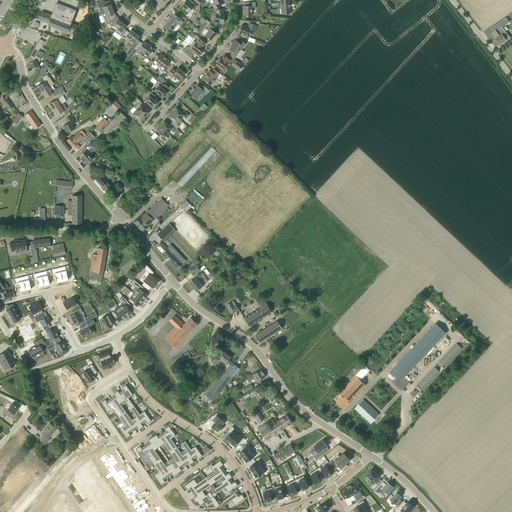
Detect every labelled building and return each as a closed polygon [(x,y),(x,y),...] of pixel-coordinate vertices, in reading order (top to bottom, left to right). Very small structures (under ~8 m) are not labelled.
[(58,0),(58,3),(76,10),(79,2),(74,0),(58,0)] [(212,0),(214,3),(211,4),(214,9),(221,8),(218,3),(223,1),(222,0),(212,0)] [(185,1),(181,6),(186,9),(185,10),(188,13),(192,9),(194,10),(197,6),(192,2),(190,5),(185,1)] [(39,19),(48,23),(47,25),(67,32),(68,31),(77,35),(80,27),(71,23),(76,10),(58,3),(56,2),(51,16),(42,12),(39,19)] [(97,3),(101,13),(112,9),(110,4),(105,6),(103,2),(104,2),(97,3)] [(255,2),(249,2),(249,6),(242,6),(242,10),(243,10),(243,15),(252,15),(252,8),(255,8),(255,2)] [(112,9),(101,13),(97,15),(98,17),(102,15),(106,25),(108,23),(113,19),(112,19),(111,15),(114,14),(112,9)] [(213,21),(211,22),(215,26),(218,23),(222,24),(224,15),(223,15),(222,9),(215,10),(216,14),(214,22),(213,21)] [(171,19),(177,24),(182,18),(180,16),(178,17),(174,14),(171,19)] [(112,27),(113,25),(115,28),(113,30),(115,32),(122,22),(118,19),(115,22),(113,19),(108,23),(112,27)] [(171,19),(167,23),(174,29),(177,24),(171,19)] [(121,37),(126,31),(124,29),(127,26),(122,22),(115,32),(121,37)] [(174,29),(167,23),(163,28),(167,31),(166,33),(169,35),(174,29)] [(256,25),(249,23),(248,28),(241,25),(241,28),(240,28),(239,30),(240,31),(239,33),(249,37),(251,32),(254,33),(256,25)] [(214,32),(217,30),(210,24),(206,29),(208,31),(205,35),(211,40),(216,34),(214,32)] [(495,39),(500,44),(506,39),(501,33),(504,30),(506,33),(510,30),(505,24),(502,27),(499,30),(498,29),(493,32),(498,37),(495,39)] [(124,39),(128,42),(136,33),(131,29),(129,32),(126,31),(121,37),(124,39)] [(134,48),(140,42),(137,40),(140,37),(136,33),(128,42),(127,43),(134,48)] [(186,48),(184,49),(193,56),(195,52),(199,55),(203,50),(201,49),(203,48),(202,47),(205,43),(199,38),(196,42),(190,49),(188,47),(187,48),(186,48)] [(40,39),(29,58),(33,60),(34,61),(29,64),(32,69),(38,66),(38,65),(41,59),(36,56),(40,48),(41,49),(45,42),(40,39)] [(233,44),(229,49),(236,55),(240,49),(241,50),(245,44),(241,40),(238,43),(235,40),(233,43),(233,44)] [(136,51),(141,55),(149,44),(147,43),(146,44),(144,42),(142,44),(140,42),(134,48),(132,51),(125,59),(128,61),(134,53),(136,51)] [(146,58),(148,60),(154,53),(151,51),(153,49),(150,47),(151,46),(149,44),(141,55),(145,59),(146,58)] [(158,66),(165,57),(163,56),(160,53),(158,56),(156,54),(151,60),(158,66)] [(221,58),(215,64),(219,67),(216,70),(220,73),(228,64),(230,60),(224,55),(221,59),(221,58)] [(167,59),(165,57),(158,66),(160,68),(159,69),(159,70),(163,73),(164,73),(165,72),(170,66),(168,64),(170,62),(167,59)] [(240,70),(243,66),(237,62),(234,66),(240,70)] [(39,70),(43,75),(46,73),(45,71),(49,68),(47,65),(43,67),(39,70)] [(179,80),(185,73),(180,69),(179,70),(177,69),(176,70),(172,67),(167,75),(172,79),(174,76),(179,80)] [(220,74),(214,69),(211,72),(209,70),(202,79),(210,85),(213,82),(215,80),(217,77),(220,74)] [(38,86),(41,92),(52,85),(53,85),(52,84),(53,83),(49,77),(48,77),(47,74),(42,77),(45,82),(38,86)] [(154,90),(153,91),(157,94),(157,93),(162,97),(163,96),(163,97),(166,94),(166,93),(161,87),(163,85),(164,86),(158,80),(154,84),(157,87),(154,90),(154,91),(154,90)] [(57,90),(59,93),(63,91),(61,86),(56,89),(56,88),(54,89),(52,85),(41,92),(45,98),(57,90)] [(194,88),(192,90),(189,93),(196,99),(203,91),(206,94),(209,91),(203,85),(200,88),(197,85),(194,88)] [(155,96),(149,90),(145,94),(147,97),(145,100),(145,101),(144,100),(144,101),(147,104),(148,104),(148,103),(153,107),(154,107),(157,104),(156,104),(157,103),(151,98),(153,95),(155,96)] [(11,94),(14,99),(19,96),(16,91),(14,92),(11,94)] [(49,104),(52,110),(60,105),(63,103),(60,97),(65,94),(63,91),(59,93),(54,96),(56,99),(49,104)] [(9,110),(13,107),(7,99),(3,102),(9,110)] [(133,107),(144,117),(148,113),(147,113),(148,113),(142,107),(144,105),(145,106),(141,102),(139,104),(137,103),(133,107)] [(60,105),(52,110),(56,116),(63,111),(63,112),(67,109),(63,103),(60,105)] [(120,108),(115,103),(112,106),(114,108),(115,109),(117,111),(120,108)] [(141,121),(144,117),(133,107),(130,111),(129,111),(127,113),(133,119),(134,119),(132,118),(134,116),(140,121),(141,121)] [(172,112),(180,119),(182,117),(185,119),(189,115),(183,110),(182,110),(183,111),(182,113),(176,108),(175,108),(172,112)] [(25,115),(32,125),(28,127),(31,131),(34,129),(35,130),(41,125),(31,111),(25,115)] [(127,119),(119,111),(102,129),(110,137),(127,119)] [(170,123),(177,129),(179,126),(176,124),(180,119),(172,112),(168,116),(174,122),(172,124),(171,123),(170,123)] [(18,113),(12,121),(17,124),(22,116),(18,113)] [(71,115),(66,118),(68,123),(63,126),(67,133),(73,129),(71,125),(75,123),(71,115)] [(104,118),(99,123),(103,127),(108,122),(104,118)] [(159,125),(168,133),(170,130),(173,132),(177,129),(170,123),(171,124),(169,126),(164,121),(163,122),(159,125)] [(158,136),(164,142),(168,138),(165,135),(168,133),(159,125),(156,129),(156,130),(161,135),(159,137),(158,136)] [(91,139),(90,138),(92,135),(88,131),(85,135),(83,137),(72,147),(75,151),(81,146),(80,146),(85,141),(87,143),(89,142),(91,139)] [(66,141),(72,147),(83,137),(79,133),(73,137),(72,136),(66,141)] [(88,143),(88,144),(79,152),(81,154),(79,156),(81,158),(80,159),(83,162),(84,161),(86,164),(88,162),(89,163),(93,159),(92,158),(93,158),(87,151),(91,148),(91,147),(91,146),(92,145),(89,142),(88,143)] [(212,146),(178,183),(182,187),(216,150),(212,146)] [(116,173),(113,176),(122,186),(125,183),(116,173)] [(108,194),(114,189),(100,174),(95,179),(108,194)] [(197,193),(194,192),(193,191),(185,200),(194,208),(203,199),(197,193)] [(72,195),(72,209),(81,209),(81,195),(72,195)] [(148,210),(146,212),(153,220),(165,209),(164,209),(168,205),(162,199),(149,211),(148,210)] [(40,218),(34,219),(34,223),(45,223),(45,218),(44,208),(39,209),(40,218)] [(72,209),(72,224),(81,224),(81,209),(72,209)] [(153,220),(146,212),(140,218),(140,217),(133,222),(142,231),(153,220)] [(162,240),(175,229),(170,224),(158,234),(162,240)] [(49,239),(33,241),(34,247),(50,246),(49,239)] [(26,249),(26,241),(9,243),(10,251),(15,251),(15,253),(20,253),(20,252),(20,250),(26,249),(26,250),(26,249)] [(52,245),(53,250),(52,251),(53,257),(65,254),(62,243),(52,245)] [(176,259),(172,253),(175,251),(170,246),(167,248),(162,243),(157,247),(162,252),(161,253),(166,259),(168,258),(169,259),(168,260),(175,269),(184,262),(179,256),(176,259)] [(90,272),(102,274),(107,249),(98,248),(97,255),(93,254),(90,272)] [(31,250),(32,257),(29,258),(30,264),(33,263),(34,263),(38,262),(36,249),(35,249),(31,250)] [(145,263),(142,267),(149,273),(143,281),(144,282),(151,286),(153,288),(158,281),(151,275),(153,272),(145,263)] [(192,263),(185,269),(192,277),(199,272),(192,263)] [(66,271),(60,273),(62,283),(68,281),(66,273),(70,272),(68,267),(65,267),(66,271)] [(53,270),(50,271),(51,277),(55,276),(57,284),(62,283),(60,273),(54,274),(53,270)] [(47,276),(41,277),(44,287),(50,286),(48,278),(51,277),(50,271),(46,272),(47,276)] [(190,283),(197,291),(203,286),(197,280),(202,276),(206,281),(211,277),(209,274),(207,276),(203,271),(200,274),(196,278),(190,283)] [(89,280),(88,283),(101,285),(102,274),(90,272),(89,280)] [(35,275),(31,276),(33,282),(36,281),(38,289),(44,287),(41,277),(36,279),(35,275)] [(29,280),(23,282),(25,292),(31,290),(29,282),(33,282),(31,276),(28,277),(29,280)] [(16,279),(13,280),(14,286),(18,285),(19,293),(25,292),(23,282),(17,283),(16,279)] [(5,290),(2,285),(0,281),(0,293),(3,292),(3,293),(4,298),(14,295),(13,291),(6,293),(5,290)] [(139,285),(134,293),(143,300),(147,295),(142,292),(144,289),(139,285)] [(102,301),(91,288),(86,292),(97,305),(102,301)] [(134,293),(128,300),(133,304),(134,302),(139,305),(143,300),(134,293)] [(73,297),(62,303),(66,310),(72,307),(74,309),(79,306),(76,301),(75,302),(73,297)] [(126,301),(119,307),(126,317),(131,313),(127,308),(130,307),(126,301)] [(239,310),(236,304),(234,306),(232,301),(226,305),(232,314),(234,313),(239,310)] [(31,310),(27,312),(28,314),(30,317),(31,319),(34,318),(43,313),(41,309),(42,309),(38,302),(29,307),(31,310)] [(244,318),(249,326),(272,312),(267,304),(244,318)] [(7,310),(6,311),(13,323),(20,320),(20,319),(13,307),(7,310)] [(83,320),(78,313),(81,311),(79,307),(71,312),(72,315),(70,316),(72,320),(73,323),(74,323),(75,325),(83,320)] [(119,307),(111,313),(114,318),(117,316),(120,321),(126,317),(119,307)] [(43,313),(34,318),(36,322),(39,321),(43,326),(48,323),(51,322),(48,316),(47,316),(46,317),(44,313),(45,312),(44,312),(43,313)] [(110,314),(101,319),(103,323),(102,323),(105,329),(112,325),(111,324),(114,322),(110,314)] [(174,348),(198,324),(191,318),(184,325),(174,315),(169,320),(176,327),(164,339),(174,348)] [(20,328),(17,330),(20,335),(21,335),(26,342),(35,337),(28,326),(33,323),(30,318),(18,324),(20,328)] [(79,331),(79,332),(80,333),(80,332),(81,334),(80,334),(83,338),(84,338),(86,337),(86,336),(87,335),(88,336),(93,334),(90,329),(88,327),(91,325),(95,323),(93,319),(80,327),(82,330),(81,331),(79,332),(79,331)] [(260,343),(282,328),(278,321),(255,335),(260,343)] [(390,372),(397,378),(393,382),(401,390),(409,382),(404,377),(446,332),(436,323),(390,372)] [(50,338),(44,342),(45,344),(46,346),(60,339),(59,339),(58,336),(56,332),(57,332),(55,328),(51,330),(51,329),(51,328),(46,331),(47,332),(47,333),(50,338)] [(32,348),(28,350),(33,358),(37,355),(37,356),(37,355),(39,354),(43,352),(40,347),(45,344),(45,345),(45,344),(44,342),(42,338),(33,343),(35,346),(32,347),(32,348)] [(61,352),(63,355),(67,352),(65,349),(66,348),(62,341),(61,341),(60,339),(46,346),(49,350),(55,347),(56,346),(59,352),(61,352)] [(457,343),(440,362),(445,367),(462,348),(457,343)] [(7,369),(15,365),(7,351),(0,354),(0,363),(1,365),(4,364),(7,369)] [(108,351),(98,354),(99,356),(99,357),(100,359),(102,358),(103,361),(101,362),(104,368),(107,367),(107,368),(111,367),(110,365),(115,363),(112,357),(109,358),(108,355),(109,355),(108,351)] [(175,365),(191,358),(188,351),(172,358),(175,365)] [(230,366),(233,363),(229,360),(231,357),(225,352),(220,358),(226,363),(230,366)] [(161,360),(152,365),(165,385),(174,380),(161,360)] [(219,377),(205,394),(202,398),(209,404),(212,400),(213,401),(220,392),(225,387),(240,369),(233,363),(230,366),(220,378),(219,377)] [(82,373),(81,374),(84,378),(85,377),(88,382),(94,378),(92,375),(97,372),(91,364),(87,367),(88,369),(82,373)] [(435,367),(417,385),(423,390),(440,372),(435,367)] [(254,374),(247,379),(249,381),(255,377),(258,381),(265,376),(261,370),(254,374)] [(71,381),(68,385),(71,388),(72,388),(77,392),(81,389),(80,388),(82,386),(78,383),(80,380),(76,374),(74,377),(72,376),(70,379),(71,381)] [(350,401),(365,385),(356,376),(339,393),(342,396),(336,402),(343,408),(350,401)] [(245,392),(253,387),(251,384),(243,389),(245,392)] [(125,391),(120,394),(125,400),(125,401),(130,409),(134,406),(129,398),(133,395),(130,391),(131,390),(130,388),(129,389),(126,385),(122,388),(124,390),(125,391)] [(268,387),(258,394),(263,401),(267,398),(271,403),(276,399),(268,387)] [(116,397),(112,400),(122,414),(126,412),(120,403),(125,401),(125,400),(120,394),(119,392),(118,390),(114,393),(115,395),(116,397)] [(69,395),(68,401),(71,405),(69,406),(76,415),(83,411),(79,404),(79,403),(77,400),(76,401),(76,400),(76,399),(75,399),(76,397),(76,396),(69,395)] [(106,399),(101,402),(104,406),(103,407),(105,409),(106,408),(108,412),(113,409),(118,417),(122,414),(112,400),(108,403),(107,401),(106,399)] [(363,400),(355,409),(371,423),(378,414),(363,400)] [(5,414),(9,417),(12,413),(14,414),(18,408),(12,403),(8,409),(8,410),(5,414)] [(134,406),(130,409),(136,417),(141,423),(145,420),(146,422),(147,423),(152,421),(149,417),(149,416),(148,414),(147,415),(145,411),(140,414),(134,406)] [(126,412),(122,414),(133,429),(137,426),(138,427),(139,429),(143,426),(142,424),(141,423),(136,417),(132,420),(126,412)] [(259,422),(264,419),(259,412),(254,415),(259,422)] [(275,418),(274,418),(258,428),(266,440),(292,423),(287,415),(286,416),(284,413),(278,417),(280,420),(277,422),(275,418)] [(122,414),(118,417),(124,425),(120,428),(122,432),(122,433),(123,435),(124,434),(127,438),(131,435),(130,433),(129,432),(133,429),(122,414)] [(215,422),(212,427),(218,431),(220,429),(222,430),(223,427),(222,426),(225,422),(216,416),(213,420),(215,422)] [(56,429),(50,423),(45,430),(44,429),(41,433),(45,436),(43,438),(42,437),(40,440),(45,445),(50,439),(48,438),(56,429)] [(90,427),(85,431),(88,436),(90,435),(94,442),(101,437),(93,426),(90,428),(90,427)] [(167,432),(163,435),(173,449),(177,447),(171,439),(176,435),(173,432),(174,431),(172,429),(172,430),(169,426),(165,429),(166,431),(167,432)] [(230,433),(226,437),(230,442),(237,434),(233,430),(235,428),(232,426),(228,431),(230,433)] [(156,434),(152,437),(159,447),(164,444),(169,452),(173,449),(163,435),(159,438),(158,436),(156,434)] [(237,434),(230,442),(234,446),(239,442),(241,444),(246,439),(243,437),(242,439),(237,434)] [(151,443),(147,446),(157,461),(161,458),(155,450),(159,447),(152,437),(148,440),(150,442),(151,443)] [(323,440),(314,447),(318,453),(320,451),(322,455),(328,450),(326,447),(327,446),(323,440)] [(185,441),(181,444),(187,452),(192,458),(196,455),(198,459),(202,456),(200,452),(199,449),(198,450),(195,446),(191,449),(185,441)] [(295,451),(290,444),(277,453),(282,460),(295,451)] [(140,446),(136,449),(138,453),(139,455),(140,455),(143,459),(147,456),(153,464),(157,461),(147,446),(142,449),(141,448),(140,446)] [(271,455),(265,446),(263,448),(269,457),(271,455)] [(177,447),(173,449),(183,464),(188,461),(189,462),(190,464),(194,461),(192,458),(187,452),(183,455),(177,447)] [(247,447),(239,452),(243,457),(251,452),(247,447)] [(173,449),(169,452),(175,460),(171,463),(178,473),(182,470),(180,468),(179,467),(183,464),(173,449)] [(251,452),(243,457),(246,462),(254,456),(251,452)] [(333,458),(328,463),(334,470),(339,466),(341,468),(342,467),(343,469),(348,466),(346,463),(349,461),(347,459),(348,458),(344,453),(340,457),(335,461),(333,459),(333,458)] [(105,454),(100,458),(102,461),(103,460),(106,464),(115,458),(114,458),(113,455),(112,454),(107,457),(105,454)] [(115,458),(106,464),(109,469),(108,470),(110,473),(115,469),(113,466),(118,463),(115,458)] [(161,458),(157,461),(167,476),(171,473),(172,474),(174,476),(178,473),(171,463),(166,466),(161,458)] [(5,479),(6,480),(0,487),(0,510),(2,511),(4,511),(36,472),(20,460),(5,479)] [(214,472),(206,477),(208,481),(223,471),(220,467),(223,465),(220,460),(213,466),(211,467),(214,472)] [(157,461),(153,464),(159,472),(154,475),(157,479),(156,479),(158,481),(161,485),(165,482),(164,480),(163,478),(167,476),(157,461)] [(258,462),(250,467),(253,472),(261,467),(258,462)] [(320,467),(317,468),(321,474),(323,472),(326,478),(329,476),(329,477),(332,475),(331,474),(332,474),(327,465),(321,469),(320,467)] [(261,467),(253,472),(256,477),(264,472),(261,467)] [(316,472),(310,475),(316,484),(321,481),(318,475),(321,474),(317,468),(315,470),(316,472)] [(115,469),(110,473),(112,476),(114,475),(117,479),(125,473),(125,472),(123,470),(122,469),(117,472),(115,469)] [(371,469),(367,476),(371,479),(369,482),(373,485),(371,487),(373,489),(381,480),(378,478),(380,476),(374,472),(375,471),(372,469),(372,470),(371,469)] [(223,471),(208,481),(211,485),(219,479),(222,484),(229,479),(232,477),(229,473),(226,475),(223,471)] [(125,473),(117,479),(120,483),(118,484),(120,488),(126,484),(124,481),(128,478),(128,477),(126,474),(125,473)] [(194,479),(184,486),(187,490),(191,487),(194,492),(208,481),(206,477),(197,483),(194,479)] [(298,478),(295,479),(298,485),(301,484),(303,490),(309,487),(305,478),(299,480),(298,478)] [(222,484),(214,489),(217,494),(225,488),(228,492),(238,485),(235,481),(232,484),(229,479),(222,484)] [(294,483),(288,486),(290,491),(289,491),(291,494),(291,493),(292,495),(298,492),(295,486),(298,485),(295,479),(292,481),(294,483)] [(197,496),(193,498),(196,502),(197,501),(206,495),(203,491),(211,485),(208,481),(194,492),(197,496)] [(383,482),(374,491),(378,494),(381,491),(386,496),(389,492),(393,487),(390,484),(390,485),(388,483),(387,483),(386,484),(383,482)] [(126,484),(120,488),(123,491),(124,490),(127,494),(136,488),(135,487),(133,484),(133,483),(128,487),(126,484)] [(348,490),(343,492),(347,498),(353,495),(357,500),(363,497),(359,491),(357,492),(354,486),(352,487),(350,485),(347,487),(348,490)] [(269,491),(263,492),(264,496),(263,496),(264,499),(265,499),(266,502),(272,501),(271,494),(273,494),(272,487),(269,488),(269,491)] [(275,487),(272,487),(273,494),(276,493),(278,499),(284,497),(282,487),(275,489),(275,487)] [(136,488),(127,494),(130,498),(128,499),(131,502),(136,499),(134,496),(139,492),(136,488)] [(235,492),(222,501),(225,505),(232,501),(235,505),(239,502),(239,503),(241,502),(241,501),(245,498),(242,494),(239,496),(235,492)] [(396,492),(390,499),(395,504),(396,503),(399,506),(403,502),(400,499),(402,497),(397,493),(396,492)] [(206,495),(197,501),(200,505),(203,503),(207,507),(212,503),(216,508),(220,505),(214,496),(210,499),(207,494),(206,495)] [(136,499),(131,502),(133,505),(134,504),(137,509),(146,503),(145,502),(144,499),(143,498),(138,501),(136,499)] [(359,506),(354,509),(355,511),(361,511),(366,510),(363,504),(365,503),(363,500),(358,503),(359,506)] [(17,501),(8,511),(17,511),(22,506),(19,503),(19,502),(17,501)] [(403,502),(396,510),(397,511),(400,511),(402,511),(403,511),(408,511),(413,507),(410,503),(409,502),(408,502),(407,504),(406,505),(403,502)] [(146,503),(137,509),(139,511),(145,511),(144,510),(149,507),(146,503)] [(322,505),(317,508),(319,511),(324,511),(330,508),(326,503),(325,504),(324,503),(322,504),(322,505)]
